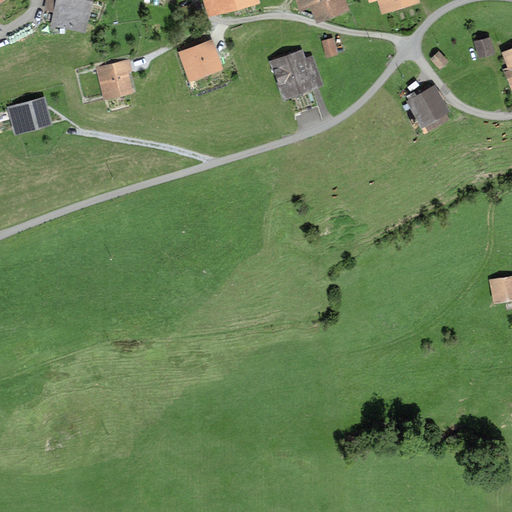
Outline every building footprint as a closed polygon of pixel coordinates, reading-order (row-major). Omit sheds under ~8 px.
[(0,0),(0,8),(11,0),(0,0)] [(86,39),(94,0),(46,0),(44,14),(54,16),(51,31),(86,39)] [(238,9),(235,0),(206,0),(210,16),(238,9)] [(258,0),(235,0),(238,9),(260,4),(258,0)] [(316,23),(349,9),(345,0),(296,0),(302,14),(311,10),(316,23)] [(384,19),(421,6),(419,0),(368,0),(370,5),(378,3),(384,19)] [(328,61),(339,58),(333,39),(322,43),(328,61)] [(497,57),(491,39),(474,45),(480,63),(497,57)] [(191,88),(225,75),(213,42),(178,55),(191,88)] [(511,49),(502,54),(508,68),(503,71),(511,92),(511,49)] [(286,105),(326,90),(313,57),(307,59),(303,51),(270,63),(286,105)] [(441,72),(450,64),(439,53),(431,61),(441,72)] [(105,104),(134,97),(128,73),(133,71),(129,58),(96,66),(105,104)] [(423,132),(451,116),(435,88),(407,104),(423,132)] [(15,132),(53,121),(45,94),(7,105),(15,132)] [(511,296),(511,271),(488,277),(493,301),(511,296)]
